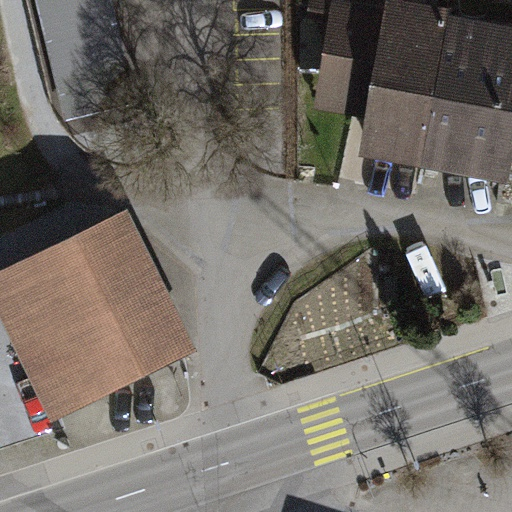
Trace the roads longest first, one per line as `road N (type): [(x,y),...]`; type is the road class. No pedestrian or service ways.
road 1 (residential): [(254,264),(59,156),(37,113),(9,0)]
road 2 (primary): [(226,467),(511,372)]
road 3 (residential): [(254,264),(197,166),(191,79),(198,0)]
road 4 (residential): [(254,264),(294,230),(362,214),(511,237)]
road 5 (residential): [(226,467),(216,332),(254,264)]
road 6 (track): [(127,198),(0,255)]
road 7 (primary): [(97,511),(226,467)]
